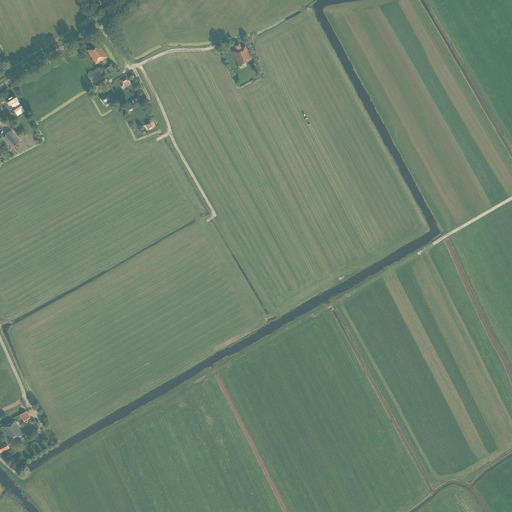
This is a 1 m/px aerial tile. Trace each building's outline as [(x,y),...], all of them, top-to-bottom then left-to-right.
[(106,58),(107,57),(98,43),(98,44),(95,40),(90,43),(93,47),(90,49),(87,51),(96,65),(105,59),(106,59),(107,59),(106,58)] [(238,66),(252,60),(247,49),(242,51),(239,44),(234,46),(236,50),(232,52),(238,66)] [(87,68),(91,66),(86,59),(82,61),(87,68)] [(106,75),(115,70),(112,65),(103,70),(106,75)] [(92,83),(104,76),(100,68),(88,75),(92,83)] [(123,89),(131,84),(126,77),(120,81),(123,86),(122,87),(123,89)] [(109,98),(112,96),(110,93),(107,95),(100,99),(103,104),(104,104),(105,106),(112,101),(109,98)] [(22,108),(15,96),(7,101),(10,106),(13,104),(14,106),(15,107),(12,109),(15,113),(22,108)] [(133,110),(131,106),(124,109),(126,113),(127,115),(130,114),(129,112),(133,110)] [(148,130),(156,127),(153,121),(146,125),(148,130)] [(5,136),(3,138),(12,149),(20,142),(11,131),(5,136)] [(19,438),(23,436),(15,421),(2,428),(10,443),(19,439),(19,438)] [(9,448),(6,443),(0,446),(0,451),(1,453),(9,448)]
